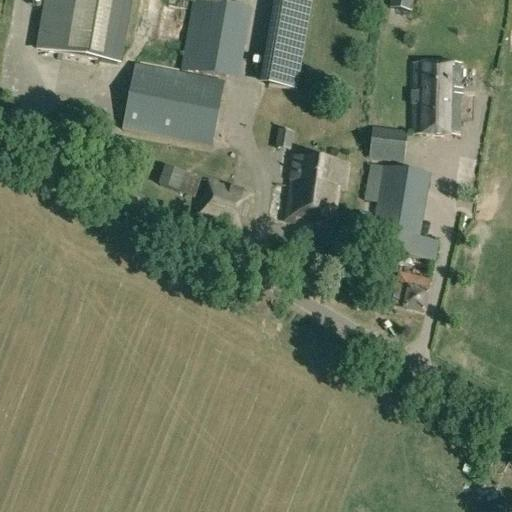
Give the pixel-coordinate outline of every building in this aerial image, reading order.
[(48,0),(39,52),(121,66),(132,0),(48,0)] [(248,0),(217,0),(217,6),(246,11),(248,0)] [(300,87),(312,0),(279,0),(268,82),(300,87)] [(413,0),(389,0),(389,7),(412,11),(413,0)] [(193,2),(180,73),(240,83),(252,12),(246,11),(193,2)] [(460,137),(462,65),(414,64),(413,136),(460,137)] [(225,81),(180,73),(136,66),(123,131),(212,148),(225,81)] [(408,134),(374,130),(371,159),(404,164),(408,134)] [(294,133),(279,131),(276,149),(291,151),(294,133)] [(347,189),(350,167),(293,159),(290,181),(291,181),(285,222),(303,224),(304,219),(317,221),(316,226),(334,229),(340,188),(347,189)] [(196,198),(203,179),(165,167),(159,186),(196,198)] [(436,263),(439,244),(418,240),(428,177),(384,170),(370,252),(436,263)] [(242,231),(254,195),(209,180),(197,216),(242,231)] [(428,293),(431,281),(400,273),(393,305),(403,307),(403,310),(425,315),(431,293),(428,293)]
